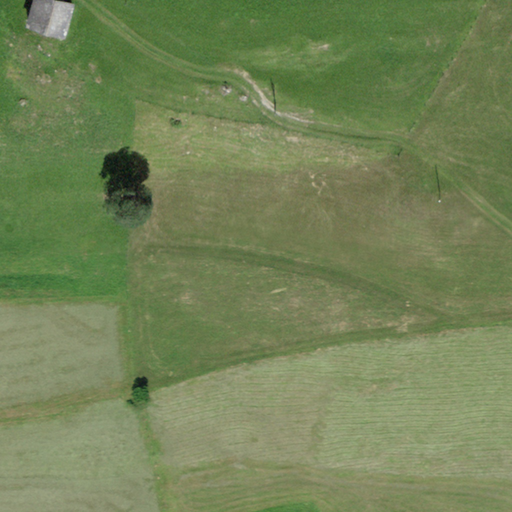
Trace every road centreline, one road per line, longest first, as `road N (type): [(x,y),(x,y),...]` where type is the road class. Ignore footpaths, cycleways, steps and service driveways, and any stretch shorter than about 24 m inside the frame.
road 1 (track): [(511,226),(414,153),(298,126),(239,80),(166,60),(123,29)]
road 2 (track): [(511,311),(171,376)]
road 3 (track): [(448,320),(298,268),(154,245)]
